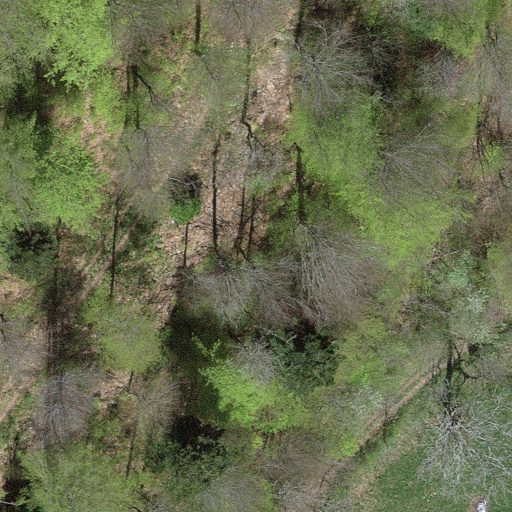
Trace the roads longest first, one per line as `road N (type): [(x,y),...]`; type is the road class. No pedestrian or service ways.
road 1 (track): [(0,412),(266,0)]
road 2 (track): [(290,511),(336,460),(511,302)]
